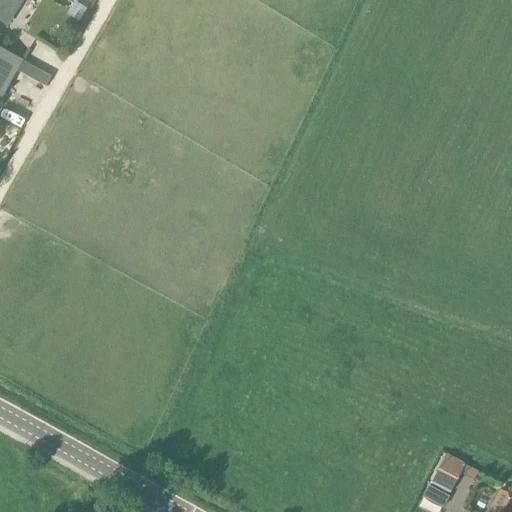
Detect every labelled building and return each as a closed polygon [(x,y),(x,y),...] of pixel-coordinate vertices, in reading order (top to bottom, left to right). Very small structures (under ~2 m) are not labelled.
[(16,8),(21,0),(0,0),(0,10),(3,12),(9,3),(16,8)] [(21,61),(0,48),(0,96),(15,71),(21,61)] [(21,61),(15,71),(45,88),(51,77),(21,61)] [(446,455),(430,484),(449,494),(465,465),(446,455)] [(511,511),(511,497),(499,491),(489,511),(511,511)]
